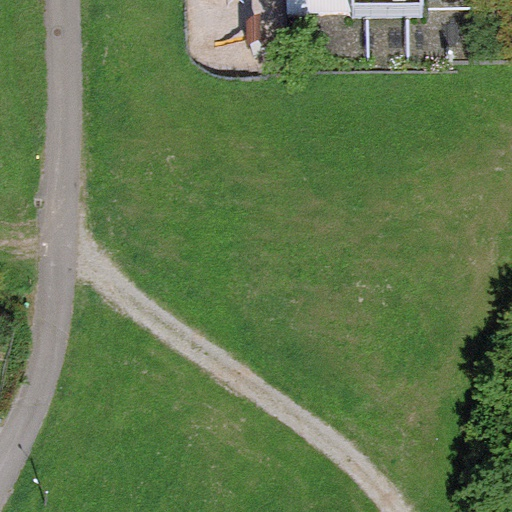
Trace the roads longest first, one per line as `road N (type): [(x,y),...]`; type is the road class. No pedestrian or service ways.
road 1 (residential): [(66,0),(62,247),(49,369),(0,474)]
road 2 (track): [(62,247),(363,469),(393,511)]
